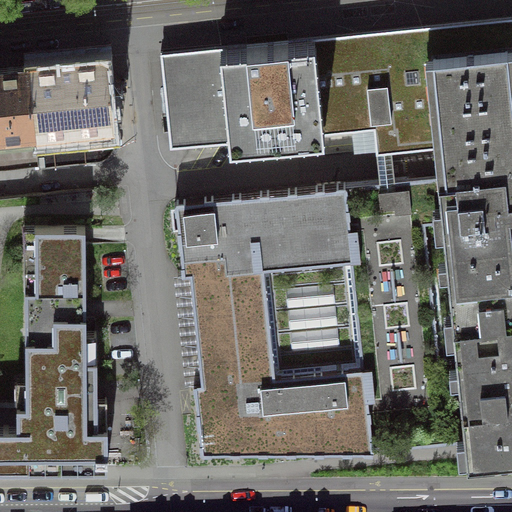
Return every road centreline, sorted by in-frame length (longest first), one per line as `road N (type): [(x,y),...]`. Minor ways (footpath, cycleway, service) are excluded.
road 1 (primary): [(0,509),(511,505)]
road 2 (primary): [(172,0),(0,18)]
